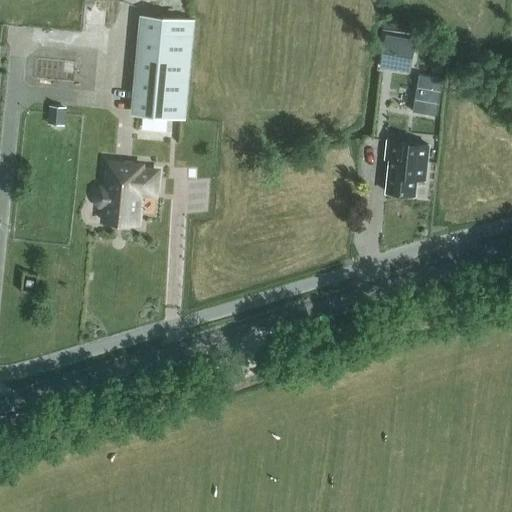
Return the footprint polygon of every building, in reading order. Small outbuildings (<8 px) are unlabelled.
[(176,0),(151,0),(150,9),(176,11),(176,0)] [(195,19),(140,14),(131,114),(186,119),(195,19)] [(380,67),(411,73),(416,40),(386,35),(380,67)] [(441,73),(443,61),(433,60),(431,72),(441,73)] [(419,73),(412,111),(439,116),(446,78),(419,73)] [(387,192),(415,195),(416,182),(426,183),(430,145),(389,141),(387,159),(390,159),(387,192)] [(159,199),(162,169),(147,167),(147,164),(107,160),(104,188),(101,188),(95,194),(94,204),(99,209),(102,209),(101,223),(140,227),(143,198),(159,199)]
